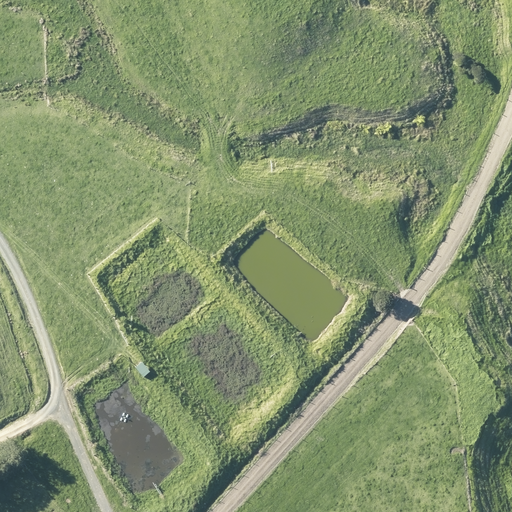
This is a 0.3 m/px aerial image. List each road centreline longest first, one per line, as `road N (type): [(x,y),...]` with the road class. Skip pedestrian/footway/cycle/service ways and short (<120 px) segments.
road 1 (track): [(239,511),(409,302),(511,121)]
road 2 (track): [(0,456),(65,422),(48,340),(0,242)]
